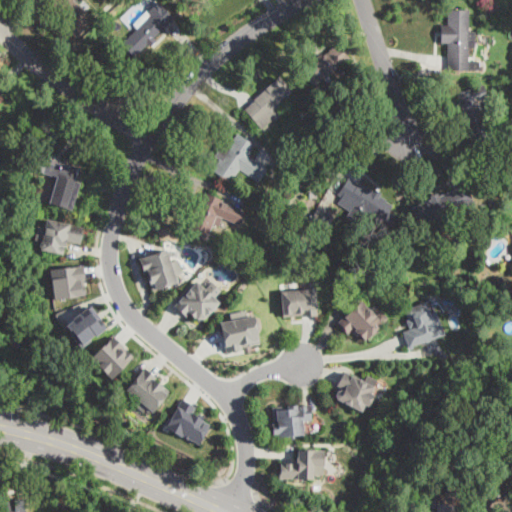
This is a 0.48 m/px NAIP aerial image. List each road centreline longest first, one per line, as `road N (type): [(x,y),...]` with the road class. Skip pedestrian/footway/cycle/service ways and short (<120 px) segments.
road 1 (residential): [(230,511),(246,470),(238,416),(123,304),(111,262),(113,229),(139,158),(188,89),(231,46),(305,0)]
road 2 (primary): [(0,426),(227,511)]
road 3 (residential): [(149,140),(64,86),(0,26)]
road 4 (residential): [(362,0),(409,140)]
